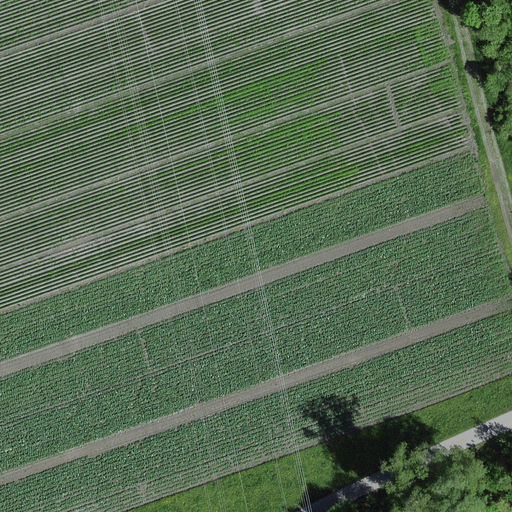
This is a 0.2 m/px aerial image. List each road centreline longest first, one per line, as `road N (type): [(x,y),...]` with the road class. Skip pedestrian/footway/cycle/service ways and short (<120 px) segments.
road 1 (track): [(511,211),(456,0)]
road 2 (track): [(321,511),(511,421)]
